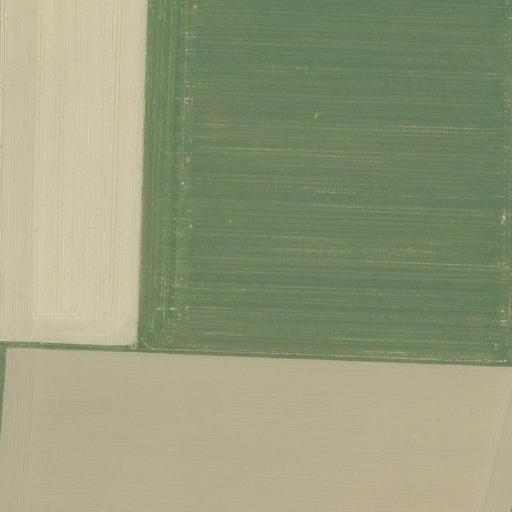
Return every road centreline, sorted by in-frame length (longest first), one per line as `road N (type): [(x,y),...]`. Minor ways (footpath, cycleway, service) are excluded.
road 1 (track): [(0,345),(511,366)]
road 2 (track): [(30,346),(37,0)]
